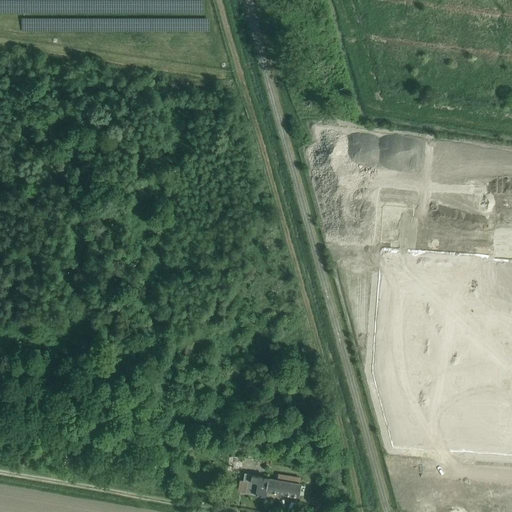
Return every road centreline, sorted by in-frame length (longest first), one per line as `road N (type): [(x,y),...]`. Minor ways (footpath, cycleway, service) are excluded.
road 1 (track): [(219,0),(361,511)]
road 2 (track): [(219,511),(0,472)]
